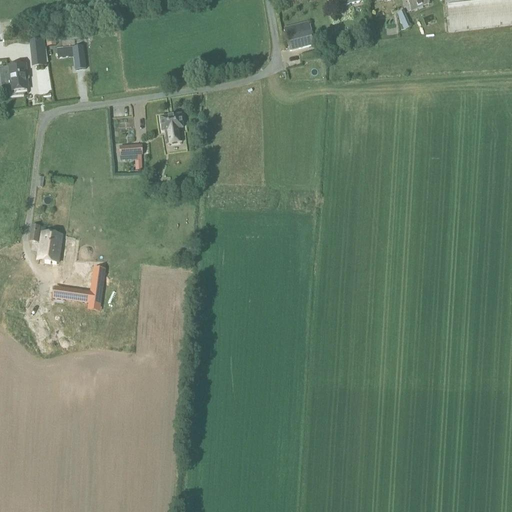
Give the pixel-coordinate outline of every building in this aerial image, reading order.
[(333,0),(336,9),(362,3),(360,0),(333,0)] [(406,0),(412,12),(429,4),(427,0),(406,0)] [(511,0),(444,0),(449,33),(511,25),(511,0)] [(403,12),(397,15),(405,31),(411,28),(403,12)] [(314,45),(308,23),(284,29),(290,51),(314,45)] [(79,40),(78,31),(67,32),(67,41),(79,40)] [(46,48),(56,46),(55,38),(44,39),(46,48)] [(31,43),(34,67),(46,66),(43,42),(31,43)] [(57,49),(58,59),(76,57),(77,71),(86,70),(83,47),(75,47),(57,49)] [(28,90),(25,65),(8,67),(10,92),(28,90)] [(182,143),(180,129),(182,129),(180,116),(161,119),(163,132),(165,132),(167,145),(182,143)] [(120,158),(143,156),(142,146),(120,147),(120,158)] [(0,238),(8,239),(9,216),(0,216),(0,238)] [(41,228),(31,227),(29,243),(38,244),(38,245),(40,245),(38,261),(58,264),(62,236),(45,234),(46,229),(41,228)] [(22,290),(24,270),(0,266),(0,316),(19,319),(23,290),(22,290)] [(101,306),(106,271),(93,269),(90,293),(54,288),(53,300),(101,306)] [(65,323),(89,315),(86,306),(62,314),(65,323)] [(71,356),(152,335),(148,319),(149,319),(146,308),(91,322),(89,317),(65,323),(67,330),(64,330),(71,356)] [(115,350),(75,358),(77,370),(118,361),(115,350)]
